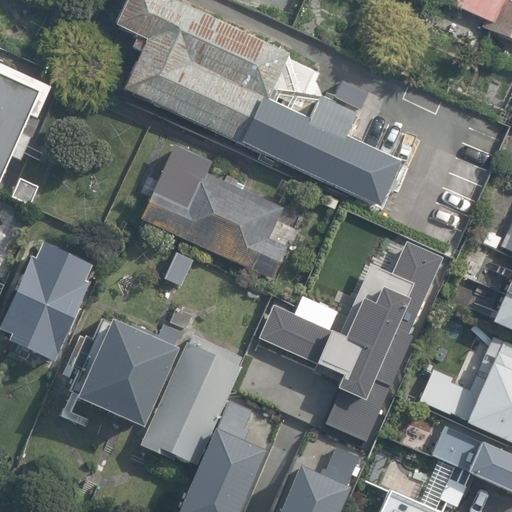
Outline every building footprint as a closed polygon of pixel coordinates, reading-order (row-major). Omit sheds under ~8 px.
[(286,55),(161,0),(124,0),(112,28),(135,39),(129,50),(138,54),(120,92),(379,210),(401,162),(345,136),(353,115),(324,103),(315,82),(319,74),(285,58),(286,55)] [(511,0),(455,0),(489,17),(485,24),(511,34),(511,0)] [(0,182),(45,82),(0,62),(0,182)] [(341,80),(333,98),(361,110),(369,92),(341,80)] [(212,164),(171,148),(140,218),(281,278),(292,246),(274,238),(284,208),(208,175),(212,164)] [(17,173),(6,199),(32,210),(44,185),(17,173)] [(93,262),(35,237),(0,317),(0,324),(6,327),(3,335),(52,356),(93,262)] [(180,289),(195,256),(174,247),(160,280),(180,289)] [(511,293),(508,291),(495,323),(511,330),(511,293)] [(176,344),(105,314),(70,398),(141,427),(176,344)] [(236,351),(186,330),(138,441),(188,462),(236,351)] [(511,356),(497,349),(481,382),(472,378),(467,390),(449,381),(451,376),(431,367),(416,399),(511,444),(511,356)] [(249,406),(223,395),(173,511),(235,511),(264,444),(237,432),(249,406)] [(511,454),(447,426),(433,456),(511,493),(511,454)] [(334,511),(357,458),(330,447),(320,472),(297,462),(276,511),(334,511)] [(437,511),(391,492),(382,511),(437,511)]
